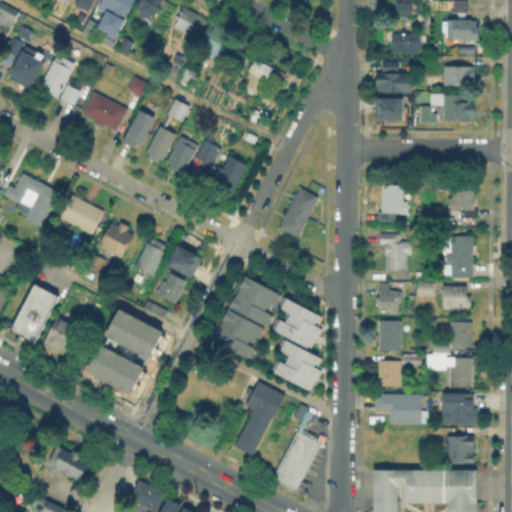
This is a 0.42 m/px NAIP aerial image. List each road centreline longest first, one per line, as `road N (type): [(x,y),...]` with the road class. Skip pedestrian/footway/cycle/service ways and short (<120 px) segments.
road 1 (residential): [(97,511),(315,94),(348,56)]
road 2 (residential): [(341,511),(348,0)]
road 3 (residential): [(506,511),(509,0)]
road 4 (residential): [(344,289),(321,286),(0,116)]
road 5 (primary): [(275,511),(0,366)]
road 6 (residential): [(511,149),(346,147)]
road 7 (residential): [(348,56),(239,0)]
